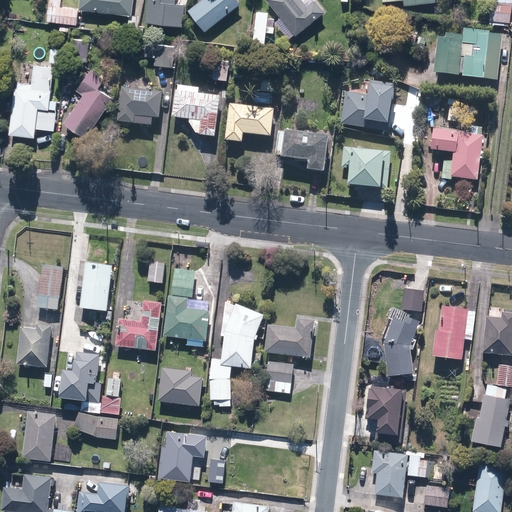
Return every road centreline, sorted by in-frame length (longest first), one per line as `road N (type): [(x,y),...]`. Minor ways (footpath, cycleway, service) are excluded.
road 1 (tertiary): [(0,187),(358,230)]
road 2 (residential): [(325,511),(358,230)]
road 3 (tertiary): [(358,230),(511,250)]
